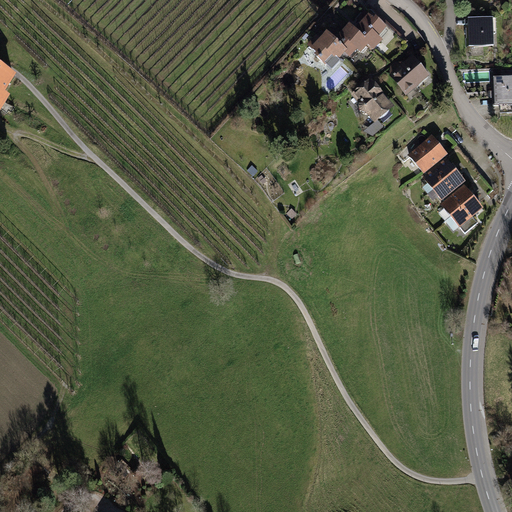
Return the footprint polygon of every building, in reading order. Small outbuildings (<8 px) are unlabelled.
[(380,38),(388,30),(377,19),(375,21),(369,15),(355,30),(361,35),(358,38),(368,47),(374,52),(384,41),(380,38)] [(494,19),(468,20),(469,49),(495,48),(494,19)] [(355,30),(349,25),(335,40),(348,52),(345,55),(350,60),(358,52),(361,55),(368,47),(358,38),(361,35),(355,30)] [(348,52),(335,40),(327,33),(320,39),(316,35),(306,46),(316,55),(315,57),(326,68),(327,66),(332,71),(340,62),(339,61),(345,55),(348,52)] [(406,97),(430,77),(413,57),(405,65),(396,63),(391,67),(390,77),(406,97)] [(5,94),(16,78),(0,67),(0,111),(9,97),(5,94)] [(500,114),(511,114),(511,71),(502,72),(502,79),(495,80),(496,107),(500,107),(500,114)] [(375,125),(395,108),(371,79),(351,96),(359,106),(360,109),(360,111),(362,113),(364,115),(367,115),(375,125)] [(449,158),(432,137),(408,157),(425,178),(427,176),(428,176),(443,164),(442,164),(449,158)] [(467,184),(447,160),(443,164),(428,176),(423,181),(444,206),(461,192),(459,190),(467,184)] [(97,267),(14,176),(0,188),(0,196),(79,283),(97,267)] [(484,211),(465,188),(461,192),(444,206),(441,208),(460,231),(484,211)]
